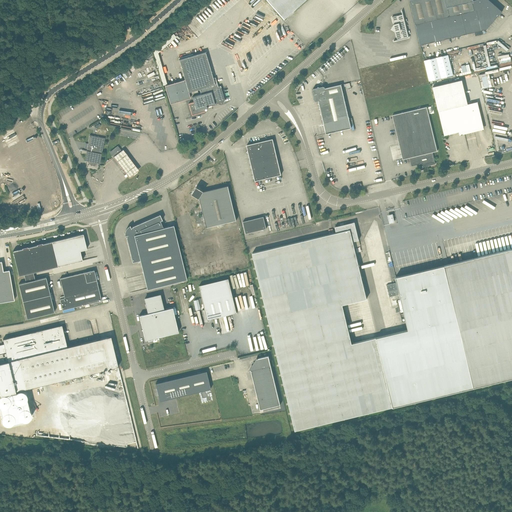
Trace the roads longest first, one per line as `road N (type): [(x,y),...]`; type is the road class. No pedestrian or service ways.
road 1 (tertiary): [(179,0),(47,95),(40,117),(62,181)]
road 2 (unclassified): [(511,163),(346,203),(317,186),(303,140)]
road 3 (unclassified): [(95,210),(180,172),(267,98)]
road 4 (unclassified): [(137,377),(95,210)]
road 5 (unclassified): [(277,88),(378,0)]
